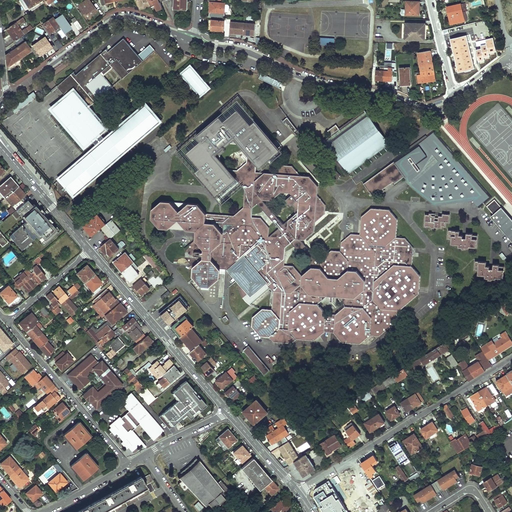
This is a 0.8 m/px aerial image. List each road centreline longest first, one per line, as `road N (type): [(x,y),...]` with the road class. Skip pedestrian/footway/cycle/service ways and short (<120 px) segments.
road 1 (residential): [(456,95),(440,106),(415,106),(192,40)]
road 2 (residential): [(511,356),(297,492)]
road 3 (residential): [(192,40),(120,15),(8,95)]
road 4 (tertiary): [(227,411),(89,250)]
road 5 (residential): [(129,464),(6,321)]
road 6 (tertiary): [(89,250),(0,146)]
